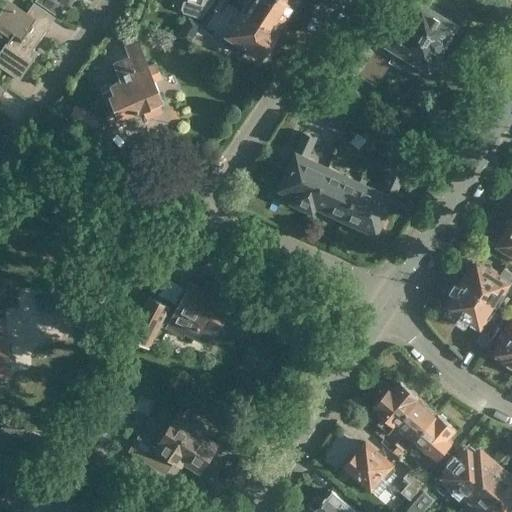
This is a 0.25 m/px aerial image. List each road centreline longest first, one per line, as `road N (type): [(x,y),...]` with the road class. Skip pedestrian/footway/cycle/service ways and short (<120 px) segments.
road 1 (residential): [(390,301),(234,225),(221,207),(221,188),(338,0)]
road 2 (secondary): [(249,511),(390,301)]
road 3 (secondary): [(390,301),(511,102)]
road 4 (residential): [(0,163),(113,0)]
road 5 (residential): [(511,404),(458,371),(390,301)]
